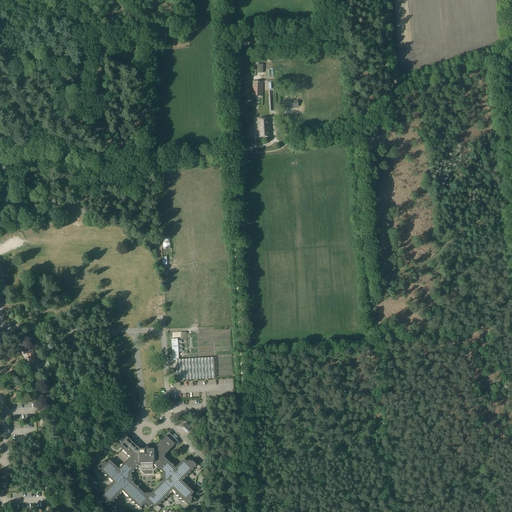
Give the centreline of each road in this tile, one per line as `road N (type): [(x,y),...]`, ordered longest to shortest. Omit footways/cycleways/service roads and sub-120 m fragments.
road 1 (track): [(252,511),(231,152)]
road 2 (unknown): [(377,511),(369,359),(381,343)]
road 3 (track): [(355,128),(386,93),(496,55)]
road 4 (unknown): [(372,282),(425,261),(465,221),(511,210)]
road 5 (track): [(496,55),(511,207)]
road 6 (track): [(231,152),(223,0)]
road 7 (track): [(244,411),(368,404),(385,412)]
